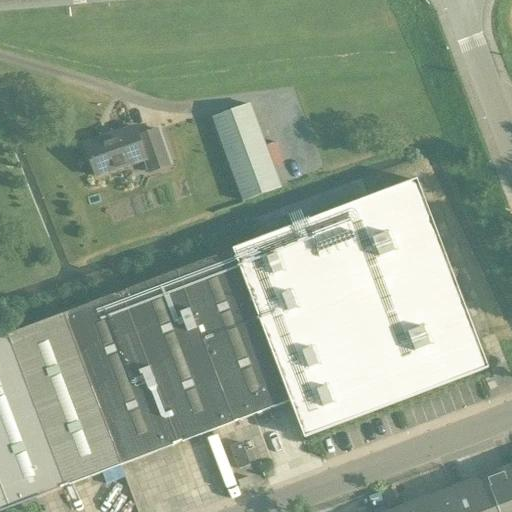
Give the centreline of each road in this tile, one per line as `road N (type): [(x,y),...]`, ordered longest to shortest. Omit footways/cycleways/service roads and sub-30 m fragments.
road 1 (unclassified): [(260,511),(511,415)]
road 2 (unclassified): [(511,153),(458,0)]
